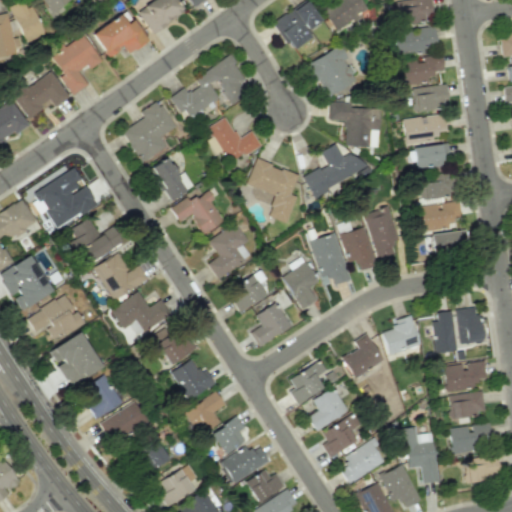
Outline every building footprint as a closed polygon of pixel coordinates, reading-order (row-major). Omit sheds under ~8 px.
[(0,56),(16,51),(9,31),(17,28),(21,42),(39,36),(26,0),(23,0),(5,6),(6,11),(0,12),(0,56)] [(42,0),(50,11),(66,0),(42,0)] [(182,11),(174,0),(149,0),(134,10),(149,33),(182,11)] [(271,19),(287,49),(309,38),(304,29),(318,22),(306,0),(271,19)] [(332,30),(350,19),(350,20),(365,11),(358,0),(335,0),(336,0),(320,10),(332,30)] [(429,22),(428,0),(393,0),(390,0),(391,23),(429,22)] [(89,34),(104,57),(121,46),(125,53),(145,40),(131,18),(122,23),(117,15),(89,34)] [(433,42),(431,26),(391,31),(394,55),(422,51),(420,43),(433,42)] [(511,31),(496,33),(499,55),(511,54),(511,31)] [(84,84),(75,70),(84,64),(87,68),(98,61),(82,37),(48,59),(71,94),(84,84)] [(304,63),(322,97),(353,81),(341,59),(344,58),(338,45),(304,63)] [(403,86),(426,80),(425,76),(442,72),(437,53),(397,63),(403,86)] [(168,96),(184,119),(221,94),(228,104),(243,94),(236,83),(243,78),(227,55),(191,79),(195,86),(185,93),(181,87),(168,96)] [(25,117),(48,101),(52,106),(66,97),(48,71),(10,96),(25,117)] [(442,83),(408,88),(411,111),(445,106),(442,83)] [(511,85),(500,87),(502,104),(511,102),(511,85)] [(0,143),(3,142),(1,139),(25,124),(9,100),(0,106),(0,143)] [(138,162),(164,146),(157,136),(172,127),(156,100),(137,111),(141,118),(119,130),(138,162)] [(342,145),(375,147),(376,108),(348,107),(348,102),(327,101),(326,120),(343,120),(342,145)] [(442,130),(441,115),(400,117),(402,142),(435,140),(435,131),(442,130)] [(249,130),(235,138),(224,116),(205,126),(225,163),(257,146),(249,130)] [(309,194),(361,171),(352,150),(339,156),(333,143),(317,150),(324,165),(300,175),(309,194)] [(411,145),(411,167),(440,166),(439,154),(445,154),(444,144),(411,145)] [(190,187),(181,171),(175,175),(165,157),(149,166),(168,200),(190,187)] [(283,223),(293,196),(288,194),(295,174),(252,159),(243,184),(261,191),(258,200),(268,204),(263,215),(283,223)] [(449,196),(449,174),(417,175),(418,197),(449,196)] [(220,221),(209,200),(211,199),(205,188),(168,209),(175,222),(188,214),(199,233),(220,221)] [(0,266),(6,263),(0,250),(0,234),(3,233),(5,238),(32,224),(19,199),(0,208),(0,266)] [(456,200),(414,206),(418,230),(459,224),(456,200)] [(375,258),(392,253),(388,241),(395,239),(385,206),(360,214),(375,258)] [(109,226),(95,234),(87,220),(64,234),(73,250),(79,247),(87,262),(119,243),(109,226)] [(247,256),(239,244),(244,241),(233,223),(205,240),(215,256),(204,263),(213,278),(247,256)] [(346,264),(354,261),(357,269),(373,264),(360,225),(336,234),(346,264)] [(428,234),(430,253),(458,250),(456,230),(428,234)] [(347,279),(332,233),(306,241),(318,278),(328,275),(332,284),(347,279)] [(144,279),(136,264),(125,270),(114,252),(89,266),(108,300),(144,279)] [(0,270),(0,283),(8,296),(10,295),(19,308),(47,290),(25,254),(0,270)] [(315,282),(300,256),(285,264),(289,270),(279,276),(298,308),(313,300),(306,287),(315,282)] [(262,294),(250,276),(239,284),(243,291),(228,301),(236,312),(262,294)] [(157,299),(145,307),(135,291),(107,309),(120,329),(126,324),(133,335),(167,314),(157,299)] [(78,325),(62,295),(22,315),(31,331),(42,326),(49,340),(78,325)] [(255,346),(287,327),(273,302),(252,314),(257,323),(245,330),(255,346)] [(479,340),(477,313),(471,314),(470,307),(452,309),(455,342),(479,340)] [(429,321),(432,352),(453,350),(449,310),(433,311),(434,320),(429,321)] [(378,331),(385,354),(417,345),(408,314),(389,319),(392,327),(378,331)] [(181,332),(175,337),(166,324),(146,338),(166,366),(192,347),(181,332)] [(97,367),(75,331),(45,350),(53,364),(66,385),(97,367)] [(354,346),(338,356),(350,378),(380,360),(364,333),(351,340),(354,346)] [(183,399),(211,385),(202,367),(194,371),(188,360),(168,370),(183,399)] [(293,403),(320,388),(313,376),(323,370),(316,360),(285,378),(291,388),(286,391),(293,403)] [(441,390),(476,386),(475,378),(483,377),(481,360),(461,363),(461,364),(439,367),(441,390)] [(90,417),(117,405),(103,375),(76,387),(90,417)] [(312,430),(345,411),(330,386),(309,399),(315,410),(304,417),(312,430)] [(196,435),(217,422),(210,411),(221,405),(213,391),(181,410),(196,435)] [(447,417),(482,414),(479,391),(444,395),(447,417)] [(143,420),(129,400),(97,424),(111,443),(143,420)] [(326,456),(353,441),(346,430),(356,425),(349,413),(318,431),(324,441),(319,444),(326,456)] [(221,454),(242,440),(235,431),(242,427),(233,415),(207,433),(221,454)] [(446,428),(448,451),(489,447),(487,422),(466,425),(446,428)] [(419,482),(435,480),(430,440),(416,442),(414,425),(398,427),(403,468),(417,466),(419,482)] [(381,461),(367,439),(341,455),(344,461),(335,467),(345,483),(381,461)] [(149,468),(165,458),(155,443),(139,453),(149,468)] [(257,446),(248,451),(244,445),(218,461),(231,482),(266,461),(257,446)] [(15,483),(0,457),(0,456),(0,497),(6,495),(3,490),(15,483)] [(416,501),(400,463),(376,474),(388,501),(396,498),(400,508),(416,501)] [(460,479),(496,479),(496,463),(461,463),(460,479)] [(192,478),(185,465),(151,482),(163,505),(190,491),(185,481),(192,478)] [(241,482),(255,502),(281,485),(273,472),(267,476),(261,468),(241,482)] [(389,511),(375,481),(352,492),(361,511),(389,511)] [(293,503),(286,490),(250,507),(252,511),(287,511),(285,507),(293,503)] [(215,511),(202,492),(170,511),(215,511)]
